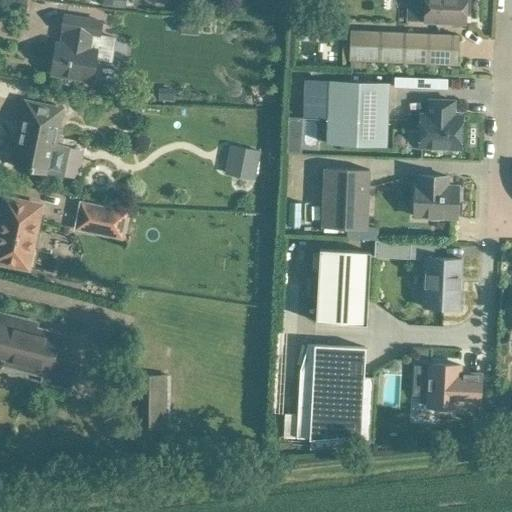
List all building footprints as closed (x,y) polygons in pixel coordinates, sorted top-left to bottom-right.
[(466,0),(424,0),(424,22),(466,23),(466,0)] [(101,21),(84,18),(64,15),(62,29),(63,30),(61,44),(56,43),(51,74),(91,80),(96,48),(92,47),(94,34),(98,35),(101,21)] [(120,17),(117,31),(134,34),(137,20),(120,17)] [(181,22),(181,34),(198,35),(199,23),(181,22)] [(331,23),(309,22),(308,36),(330,38),(331,23)] [(459,35),(350,30),(349,59),(458,64),(459,35)] [(465,67),(465,93),(499,93),(499,67),(465,67)] [(407,69),(406,80),(451,82),(451,71),(407,69)] [(305,78),(303,116),(327,117),(326,143),(386,146),(389,82),(305,78)] [(454,100),(434,99),(429,99),(428,114),(420,113),(419,147),(439,148),(443,152),(451,152),(455,148),(460,149),(462,115),(453,115),(454,100)] [(35,170),(45,172),(64,176),(70,146),(55,143),(62,108),(45,105),(25,101),(18,137),(21,138),(15,166),(35,170)] [(238,176),(254,179),(259,149),(243,146),(238,176)] [(323,168),(321,227),(367,229),(370,170),(323,168)] [(447,176),(427,175),(420,175),(419,184),(415,184),(413,216),(457,218),(459,186),(447,185),(447,176)] [(40,205),(30,203),(10,199),(3,235),(0,234),(0,262),(27,268),(40,205)] [(123,238),(128,214),(82,204),(77,228),(123,238)] [(410,259),(411,243),(376,241),(375,257),(410,259)] [(366,324),(370,252),(320,249),(316,321),(366,324)] [(461,259),(441,258),(426,257),(423,307),(458,308),(461,259)] [(36,323),(19,319),(0,313),(0,362),(0,363),(0,365),(2,366),(3,363),(45,374),(43,381),(67,387),(73,364),(52,358),(58,335),(35,328),(36,323)] [(299,369),(295,437),(312,438),(312,446),(370,440),(374,376),(364,375),(366,347),(314,344),(306,344),(299,369)] [(415,366),(414,394),(428,395),(427,407),(458,409),(458,404),(480,405),(480,394),(481,374),(460,373),(460,365),(429,363),(429,366),(415,366)] [(138,426),(137,435),(137,455),(154,455),(155,427),(163,427),(163,376),(140,375),(139,426),(138,426)]
